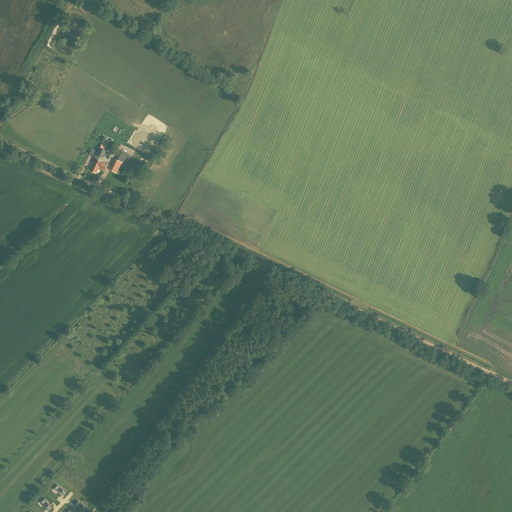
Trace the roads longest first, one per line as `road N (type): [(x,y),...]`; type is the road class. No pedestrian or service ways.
road 1 (track): [(0,142),(271,269)]
road 2 (track): [(271,269),(511,383)]
